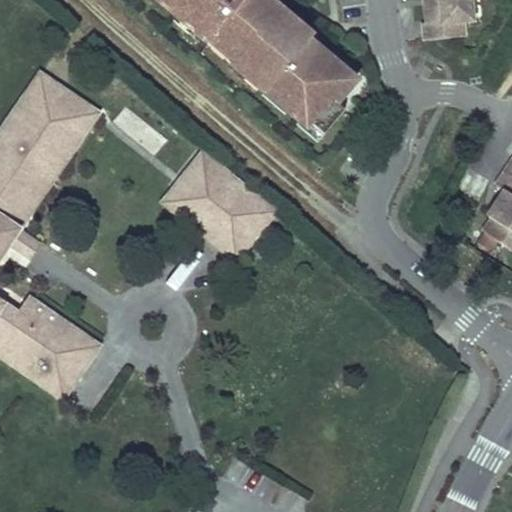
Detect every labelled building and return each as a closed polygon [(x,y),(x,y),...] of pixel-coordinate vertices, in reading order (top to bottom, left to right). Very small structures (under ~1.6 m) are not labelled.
[(154,0),(175,18),(177,16),(196,32),(194,34),(206,45),(211,39),(234,57),(228,64),(263,94),(267,89),(288,107),(284,112),(297,123),(301,118),(321,136),(343,111),(333,103),(348,86),(334,73),(337,70),(318,53),(320,51),(306,40),(301,45),(290,36),(294,32),(273,14),(258,1),(258,0),(154,0)] [(279,6),(272,0),(258,0),(258,1),(273,14),(279,6)] [(427,0),(430,23),(423,23),(425,40),(463,37),(461,21),(471,20),(469,1),(469,0),(427,0)] [(211,39),(206,45),(228,64),(234,57),(211,39)] [(39,68),(22,93),(43,108),(61,82),(39,68)] [(0,350),(64,396),(86,366),(81,362),(96,341),(31,295),(20,311),(0,297),(0,255),(11,239),(32,254),(41,239),(20,226),(28,214),(29,215),(100,108),(61,82),(43,108),(22,93),(0,126),(0,350)] [(267,89),(263,94),(284,112),(288,107),(267,89)] [(124,106),(111,123),(154,156),(167,139),(124,106)] [(275,211),(203,151),(183,176),(195,185),(175,210),(223,250),(243,227),(255,236),(275,211)] [(511,177),(505,173),(495,186),(503,191),(486,216),(491,219),(482,232),(507,248),(511,240),(511,177)] [(195,185),(183,176),(163,200),(175,210),(195,185)] [(234,260),(255,236),(243,227),(223,250),(234,260)]
